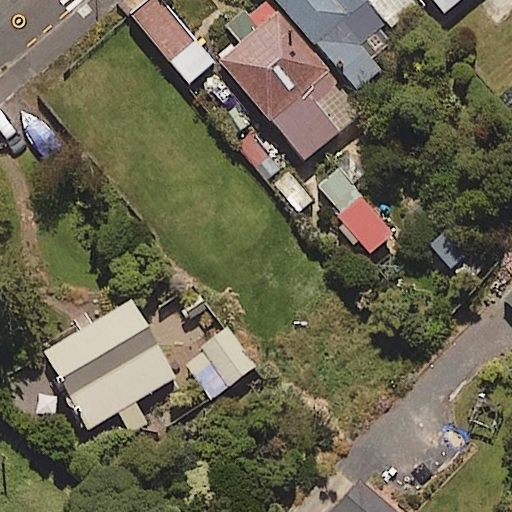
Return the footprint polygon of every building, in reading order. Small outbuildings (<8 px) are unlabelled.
[(211,63),(158,0),(147,0),(129,15),(186,83),(211,63)] [(361,109),(263,0),(260,0),(228,29),(240,42),(217,63),(304,160),(361,109)] [(277,0),(357,89),(380,69),(357,44),(405,0),(277,0)] [(455,0),(432,0),(441,12),(455,0)] [(390,235),(341,168),(315,186),(364,254),(390,235)] [(511,288),(502,300),(511,308),(511,288)] [(174,376),(128,300),(42,353),(87,428),(117,409),(130,431),(145,422),(132,401),(174,376)] [(182,361),(197,383),(211,373),(221,388),(253,366),(228,329),(182,361)] [(393,511),(355,480),(328,511),(393,511)]
